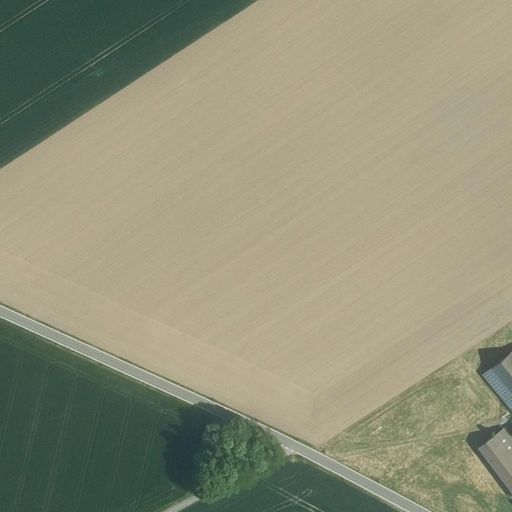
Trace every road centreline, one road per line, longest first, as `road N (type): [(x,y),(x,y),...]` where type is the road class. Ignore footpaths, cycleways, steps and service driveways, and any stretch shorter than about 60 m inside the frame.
road 1 (unclassified): [(294,446),(0,311)]
road 2 (unclassified): [(166,511),(294,446)]
road 3 (unclassified): [(419,511),(294,446)]
